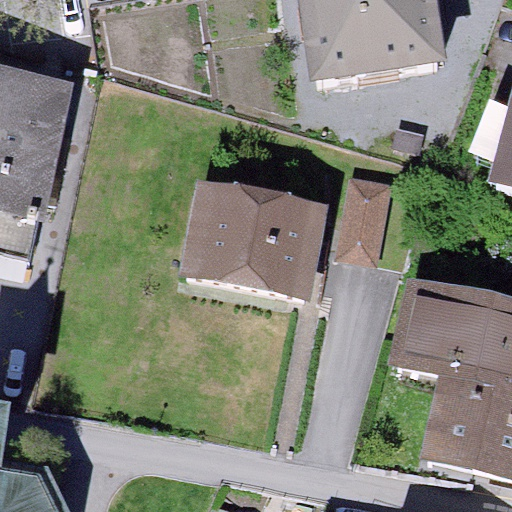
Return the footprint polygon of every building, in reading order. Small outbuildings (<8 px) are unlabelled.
[(423,0),(299,0),(315,90),(436,69),(423,0)] [(78,105),(0,90),(0,207),(56,218),(78,105)] [(511,136),(496,193),(511,197),(511,136)] [(356,174),(337,254),(380,264),(399,184),(356,174)] [(308,229),(201,207),(184,289),(291,311),(308,229)] [(511,325),(411,303),(392,386),(451,399),(433,478),(511,495),(511,325)] [(0,511),(33,511),(30,500),(0,495),(0,511)]
